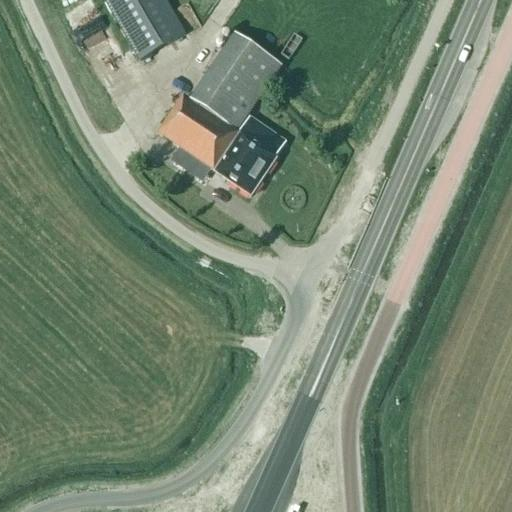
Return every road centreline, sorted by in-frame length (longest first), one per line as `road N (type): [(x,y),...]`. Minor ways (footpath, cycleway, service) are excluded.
road 1 (trunk): [(259,511),(483,0)]
road 2 (unclassified): [(350,511),(347,438),(356,387),(511,40)]
road 3 (unclassified): [(313,283),(203,249),(120,191),(22,0)]
road 4 (unclassified): [(47,511),(150,495),(216,456),(313,283)]
road 5 (unclassified): [(313,283),(441,0)]
